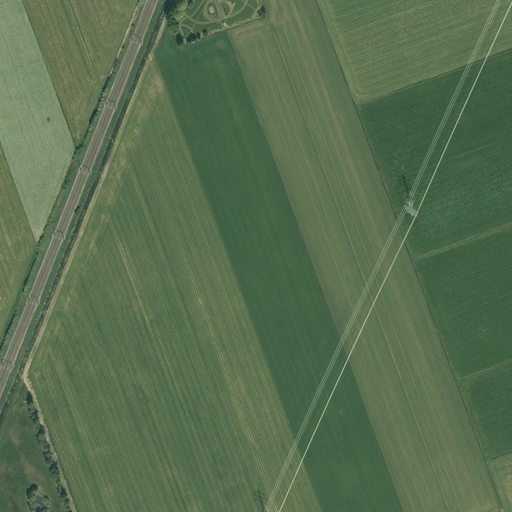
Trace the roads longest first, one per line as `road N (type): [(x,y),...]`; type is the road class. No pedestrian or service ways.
road 1 (track): [(0,436),(172,0)]
road 2 (track): [(24,375),(73,511)]
